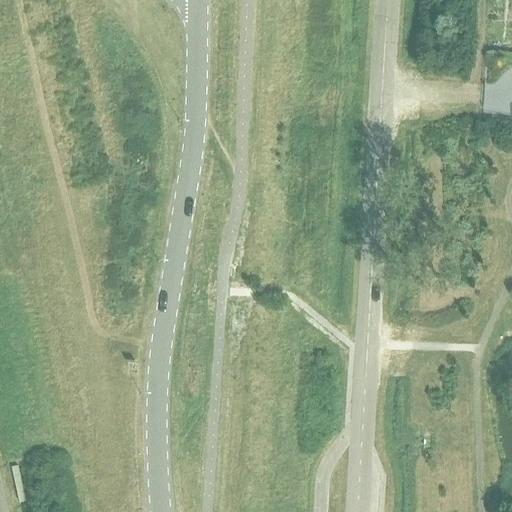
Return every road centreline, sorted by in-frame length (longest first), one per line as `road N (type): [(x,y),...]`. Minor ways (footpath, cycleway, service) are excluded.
road 1 (unclassified): [(161,511),(157,368),(189,156),(196,0)]
road 2 (unclassified): [(356,511),(385,0)]
